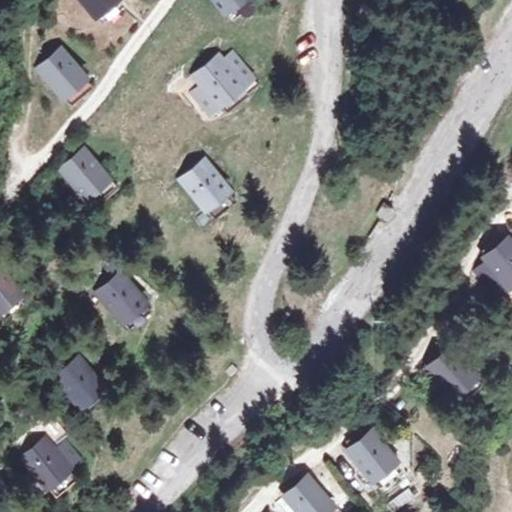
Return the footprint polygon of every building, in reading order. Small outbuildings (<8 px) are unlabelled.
[(118,0),(88,0),(106,22),(124,6),(118,0)] [(48,37),(31,50),(54,78),(70,65),(48,37)] [(222,60),(203,75),(234,112),(265,87),(239,55),(226,65),(222,60)] [(83,148),(66,163),(94,195),(110,181),(83,148)] [(206,165),(191,177),(216,208),(231,195),(206,165)] [(401,213),(392,204),(389,199),(376,210),(389,225),(401,213)] [(511,252),(505,244),(489,259),(510,285),(511,282),(511,252)] [(4,266),(0,268),(0,302),(10,315),(29,299),(4,266)] [(124,275),(108,291),(137,322),(153,307),(124,275)] [(453,353),(433,369),(458,399),(478,382),(453,353)] [(81,359),(65,373),(92,403),(108,389),(81,359)] [(52,434),(31,451),(56,482),(78,465),(52,434)] [(369,436),(353,451),(375,477),(391,463),(369,436)] [(308,480),(288,498),(300,511),(330,511),(333,510),(308,480)]
